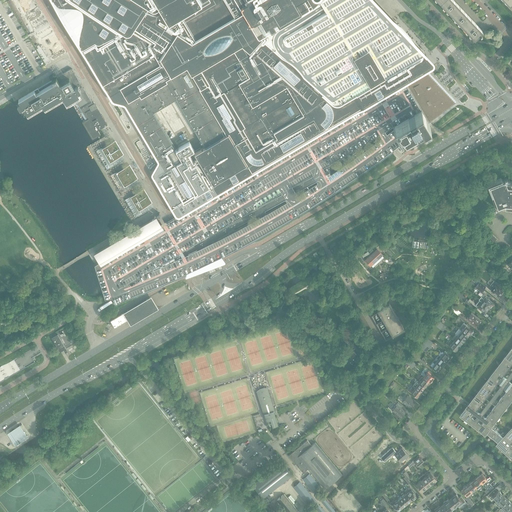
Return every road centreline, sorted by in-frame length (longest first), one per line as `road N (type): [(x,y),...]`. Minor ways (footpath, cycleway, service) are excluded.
road 1 (secondary): [(0,429),(506,121)]
road 2 (secondary): [(499,111),(0,407)]
road 3 (residential): [(455,478),(413,427),(511,304)]
road 4 (tertiary): [(398,0),(436,31),(499,111)]
road 5 (tertiary): [(510,105),(415,0)]
